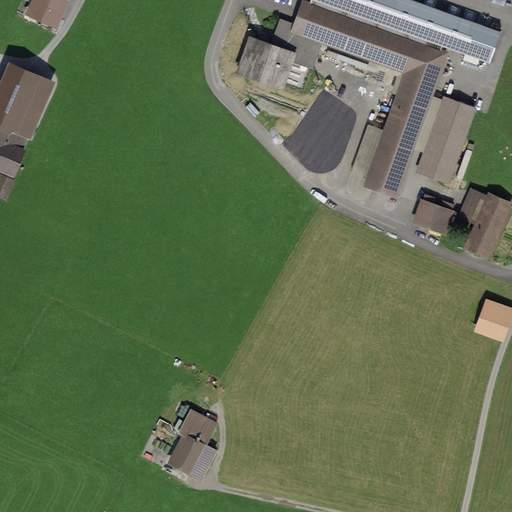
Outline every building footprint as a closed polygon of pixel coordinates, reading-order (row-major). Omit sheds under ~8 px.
[(35,0),(30,11),(55,23),(64,4),(56,0),(35,0)] [(304,2),(296,26),(282,21),(274,43),(265,46),(251,41),(242,69),(281,83),(290,58),(312,66),(321,40),(407,71),(367,184),(395,194),(445,53),(440,51),(442,45),(490,62),(501,31),(413,0),(311,0),(310,4),(304,2)] [(0,169),(13,175),(51,84),(10,68),(0,90),(0,169)] [(330,93),(351,107),(354,103),(328,85),(328,90),(330,93)] [(445,99),(419,170),(448,180),(473,109),(445,99)] [(12,182),(1,177),(0,178),(0,194),(6,197),(12,182)] [(486,255),(508,206),(489,198),(468,247),(486,255)] [(422,202),(416,221),(444,231),(451,212),(422,202)] [(511,310),(490,303),(480,329),(502,337),(511,310)] [(191,471),(216,424),(190,410),(179,431),(185,435),(171,461),(191,471)]
